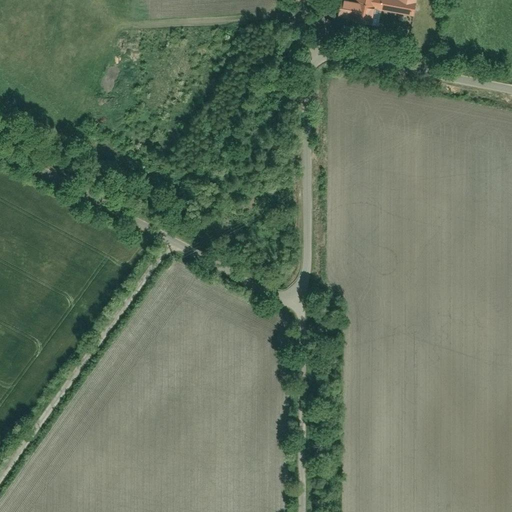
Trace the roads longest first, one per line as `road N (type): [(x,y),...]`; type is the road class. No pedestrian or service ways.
road 1 (unclassified): [(511,97),(310,64),(299,288)]
road 2 (unclassified): [(299,288),(271,296),(0,150)]
road 3 (residential): [(300,511),(299,288)]
